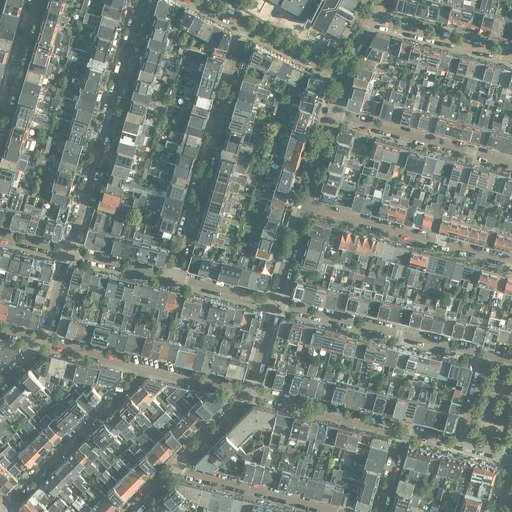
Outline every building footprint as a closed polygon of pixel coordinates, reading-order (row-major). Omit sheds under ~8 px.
[(0,6),(4,8),(20,12),(23,3),(11,0),(5,0),(5,3),(0,1),(0,6)] [(66,0),(48,0),(47,5),(64,9),(66,0)] [(104,4),(102,11),(104,11),(120,16),(122,8),(122,7),(123,7),(124,5),(110,0),(110,1),(107,0),(91,0),(100,2),(100,3),(104,4)] [(158,0),(155,12),(166,15),(169,16),(171,17),(174,18),(180,5),(170,0),(158,0)] [(275,0),(287,6),(285,10),(305,20),(305,21),(305,22),(305,23),(306,23),(307,24),(308,24),(309,24),(310,23),(311,20),(340,34),(347,20),(345,19),(348,13),(350,14),(351,15),(352,15),(353,15),(354,14),(354,13),(355,13),(355,12),(355,11),(354,10),(354,9),(353,9),(357,0),(275,0)] [(394,0),(394,4),(395,7),(403,9),(405,0),(394,0)] [(405,0),(403,9),(413,12),(416,0),(405,0)] [(416,0),(413,12),(425,15),(428,0),(416,0)] [(428,0),(425,15),(435,17),(440,0),(428,0)] [(441,0),(440,0),(435,17),(436,18),(437,17),(443,19),(446,20),(451,0),(446,0),(446,1),(441,0)] [(451,0),(446,20),(451,21),(452,21),(457,22),(462,5),(456,4),(456,0),(451,0)] [(463,0),(462,5),(457,22),(468,25),(473,8),(474,0),(469,0),(470,1),(465,0),(463,0)] [(473,8),(468,25),(475,27),(475,28),(479,29),(486,0),(482,0),(480,10),(473,8)] [(486,0),(479,29),(484,30),(484,29),(490,31),(494,13),(489,12),(491,0),(486,0)] [(88,5),(83,4),(81,10),(77,9),(75,13),(80,14),(85,16),(86,12),(88,5)] [(47,5),(44,16),(69,22),(70,17),(62,15),(64,9),(47,5)] [(180,5),(174,18),(179,21),(182,23),(181,24),(188,28),(195,13),(180,5)] [(0,6),(0,16),(18,21),(20,12),(4,8),(0,6)] [(104,11),(102,17),(86,12),(85,16),(84,17),(100,22),(100,21),(117,27),(118,23),(120,16),(104,11)] [(155,12),(152,22),(170,28),(171,23),(169,23),(171,17),(169,16),(166,15),(155,12)] [(195,13),(188,28),(194,31),(193,33),(196,34),(197,32),(205,18),(195,13)] [(494,13),(490,31),(501,34),(505,16),(494,13)] [(0,25),(15,30),(18,21),(0,16),(0,25)] [(44,16),(41,26),(58,31),(59,25),(71,28),(73,24),(69,22),(44,16)] [(511,17),(505,16),(501,34),(511,37),(511,33),(511,17)] [(96,26),(94,31),(113,37),(116,29),(116,30),(117,27),(100,21),(100,22),(84,17),(83,22),(96,26)] [(205,18),(197,32),(196,34),(200,36),(201,34),(207,37),(214,22),(205,18)] [(151,32),(150,32),(167,37),(169,31),(171,32),(172,28),(170,28),(152,22),(151,26),(152,26),(151,32)] [(214,22),(207,37),(212,40),(211,42),(206,53),(210,54),(215,44),(224,27),(214,22)] [(0,34),(12,39),(15,30),(0,25),(0,34)] [(41,26),(38,36),(61,42),(61,40),(57,39),(58,37),(56,37),(58,31),(41,26)] [(224,27),(215,44),(210,54),(224,58),(225,53),(218,51),(220,45),(227,47),(231,33),(229,30),(224,27)] [(88,41),(93,42),(111,47),(112,44),(112,43),(113,37),(94,31),(92,31),(91,37),(90,36),(88,41)] [(149,40),(148,43),(165,48),(171,50),(172,46),(166,44),(168,38),(167,37),(150,32),(149,33),(148,38),(149,40)] [(371,43),(370,43),(387,48),(399,51),(402,40),(396,38),(394,45),(388,44),(390,37),(390,36),(377,33),(374,34),(371,40),(371,43)] [(0,46),(9,49),(12,39),(0,34),(0,46)] [(78,36),(71,34),(68,45),(70,45),(75,47),(77,42),(78,38),(78,36)] [(35,46),(55,52),(56,52),(58,46),(60,47),(61,43),(61,42),(38,36),(35,46)] [(91,53),(108,58),(110,51),(111,47),(93,42),(88,41),(83,39),(78,38),(77,42),(88,46),(87,51),(91,53)] [(397,58),(396,61),(397,63),(405,65),(407,58),(411,42),(402,40),(399,51),(397,58)] [(421,44),(411,42),(407,58),(413,60),(410,71),(414,72),(417,61),(421,44)] [(145,48),(143,54),(162,59),(165,48),(148,43),(147,46),(145,48)] [(367,48),(365,52),(381,57),(383,55),(384,52),(386,52),(387,48),(370,43),(369,46),(367,48)] [(253,44),(249,58),(251,59),(251,60),(254,62),(252,65),(256,67),(257,63),(265,48),(256,44),(253,44)] [(421,44),(417,61),(414,72),(418,73),(421,62),(427,63),(431,47),(421,44)] [(72,57),(73,55),(75,48),(75,47),(70,45),(67,55),(68,56),(72,57)] [(0,57),(6,60),(9,49),(0,46),(0,57)] [(35,46),(32,57),(49,62),(50,55),(54,56),(55,52),(35,46)] [(336,55),(339,50),(334,47),(331,52),(336,55)] [(431,47),(427,63),(433,65),(433,67),(436,68),(441,50),(431,47)] [(265,48),(257,63),(265,67),(263,72),(264,73),(267,68),(275,53),(265,48)] [(221,67),(224,58),(210,54),(195,50),(194,55),(200,56),(199,61),(201,61),(205,63),(221,67)] [(436,68),(435,72),(440,73),(442,67),(447,68),(451,52),(441,50),(436,68)] [(365,52),(360,62),(376,67),(379,61),(385,62),(386,59),(381,57),(365,52)] [(451,52),(447,68),(452,70),(450,77),(449,81),(447,81),(446,83),(447,85),(450,85),(450,84),(452,85),(453,83),(456,71),(460,54),(451,52)] [(77,60),(87,63),(105,68),(106,64),(108,58),(91,53),(90,59),(78,56),(77,60)] [(264,73),(261,79),(260,81),(264,83),(270,70),(276,73),(284,58),(275,53),(267,68),(264,73)] [(143,61),(141,65),(162,71),(163,69),(161,68),(162,66),(160,66),(162,59),(143,54),(141,59),(143,61)] [(460,54),(456,71),(453,83),(457,85),(459,79),(461,72),(465,73),(469,57),(460,54)] [(32,57),(29,67),(51,74),(52,70),(47,68),(49,62),(32,57)] [(477,59),(469,57),(465,73),(469,74),(466,86),(470,87),(473,75),(477,59)] [(284,58),(276,73),(282,76),(281,78),(285,79),(285,78),(293,63),(284,58)] [(473,75),(470,87),(469,89),(474,91),(478,76),(482,77),(486,61),(477,59),(473,75)] [(221,67),(205,63),(201,61),(199,65),(191,63),(189,67),(193,68),(219,76),(221,67)] [(486,61),(482,77),(486,79),(483,92),(487,93),(487,92),(490,80),(494,63),(486,61)] [(105,68),(87,63),(84,62),(83,66),(86,67),(87,68),(85,74),(102,78),(104,71),(105,68)] [(357,68),(356,72),(371,77),(372,77),(372,76),(373,77),(376,72),(374,71),(376,67),(360,62),(357,68)] [(293,63),(285,78),(285,79),(288,81),(289,80),(295,83),(298,77),(303,68),(293,63)] [(494,63),(490,80),(487,92),(492,93),(495,85),(498,86),(499,82),(503,65),(494,63)] [(138,75),(156,80),(158,73),(160,74),(160,72),(162,72),(162,71),(141,65),(140,68),(138,69),(137,73),(138,75)] [(503,65),(499,82),(504,83),(502,92),(506,93),(508,85),(508,84),(511,68),(503,65)] [(29,67),(26,78),(42,82),(44,76),(54,79),(56,75),(51,74),(29,67)] [(216,85),(219,76),(193,68),(192,73),(193,73),(191,77),(196,79),(216,85)] [(306,86),(322,91),(324,84),(322,83),(323,79),(313,76),(314,74),(303,68),(298,77),(308,79),(306,86)] [(356,72),(352,83),(369,87),(370,88),(372,82),(370,82),(372,77),(371,77),(356,72)] [(176,73),(176,75),(175,79),(173,82),(179,84),(182,75),(180,74),(176,73)] [(102,78),(85,74),(84,80),(76,78),(75,82),(76,82),(99,89),(100,85),(102,78)] [(135,86),(152,91),(154,84),(156,85),(157,83),(159,83),(159,81),(156,80),(138,75),(137,79),(135,80),(134,84),(135,86)] [(241,86),(268,94),(270,94),(271,90),(258,86),(260,82),(259,82),(249,79),(243,77),(241,86)] [(26,78),(23,88),(39,93),(46,94),(47,91),(41,89),(42,82),(26,78)] [(193,88),(197,90),(213,94),(216,85),(196,79),(193,88)] [(81,88),(79,94),(96,99),(98,92),(99,89),(76,82),(75,86),(80,87),(80,88),(81,88)] [(173,82),(173,85),(170,93),(176,94),(179,84),(173,82)] [(352,83),(349,93),(365,98),(367,93),(375,95),(376,90),(369,87),(352,83)] [(156,103),(161,104),(166,106),(168,102),(151,97),(152,91),(135,86),(135,87),(134,88),(133,90),(134,91),(132,96),(155,103),(156,103)] [(241,86),(238,95),(255,99),(256,95),(267,98),(268,94),(241,86)] [(303,90),(302,95),(317,100),(318,97),(321,96),(322,91),(306,86),(305,91),(303,90)] [(63,90),(64,88),(58,87),(55,97),(61,99),(62,96),(63,90)] [(23,88),(19,100),(36,105),(44,107),(45,101),(38,99),(39,93),(23,88)] [(190,98),(194,100),(210,104),(213,94),(197,90),(193,88),(190,98)] [(384,99),(379,114),(389,117),(396,92),(396,91),(391,89),(388,100),(384,99)] [(396,92),(389,117),(399,120),(404,104),(398,102),(401,93),(396,92)] [(170,93),(168,102),(173,104),(176,94),(170,93)] [(374,101),(365,98),(349,93),(346,103),(348,106),(362,110),(363,107),(364,102),(373,105),(374,101)] [(60,100),(69,102),(71,103),(76,105),(93,109),(96,99),(79,94),(78,100),(62,96),(60,100)] [(404,104),(399,120),(408,122),(416,95),(412,94),(411,98),(406,97),(404,104)] [(238,95),(235,105),(252,109),(253,105),(258,106),(260,101),(255,99),(238,95)] [(300,100),(299,105),(315,109),(317,100),(302,95),(300,95),(299,99),(300,100)] [(416,95),(408,122),(417,125),(421,109),(417,108),(421,96),(416,95)] [(421,109),(417,125),(426,127),(434,96),(430,95),(425,110),(421,109)] [(130,105),(129,107),(146,111),(148,105),(154,106),(155,103),(132,96),(131,101),(130,102),(129,104),(130,105)] [(434,96),(426,127),(434,130),(438,113),(434,112),(438,97),(434,96)] [(184,107),(192,109),(207,114),(210,104),(194,100),(190,98),(187,97),(184,107)] [(16,110),(43,118),(48,120),(49,115),(34,111),(36,105),(19,100),(16,110)] [(373,105),(371,112),(377,114),(381,102),(374,100),(374,101),(373,105)] [(441,105),(438,113),(434,130),(443,132),(450,104),(451,102),(447,101),(445,106),(441,105)] [(75,109),(74,115),(90,119),(93,109),(76,105),(71,103),(70,106),(74,107),(73,108),(75,109)] [(455,105),(450,104),(443,132),(451,134),(456,118),(457,113),(453,112),(455,105)] [(184,118),(189,119),(205,124),(207,114),(192,109),(184,107),(177,105),(176,111),(185,114),(184,118)] [(235,105),(232,115),(254,121),(257,111),(252,109),(235,105)] [(293,114),(296,115),(312,119),(315,109),(299,105),(297,110),(294,109),(293,114)] [(126,117),(149,123),(152,124),(153,121),(144,118),(146,111),(129,107),(126,117)] [(473,123),(469,139),(477,141),(486,108),(482,107),(477,124),(473,123)] [(486,108),(477,141),(486,144),(491,127),(492,122),(488,121),(490,115),(491,109),(486,108)] [(456,118),(451,134),(460,137),(467,111),(462,109),(460,119),(456,118)] [(16,110),(13,121),(30,126),(32,119),(42,122),(43,118),(16,110)] [(467,111),(460,137),(469,139),(473,123),(469,122),(472,112),(467,111)] [(295,120),(293,125),(309,129),(312,119),(296,115),(293,114),(287,112),(285,117),(295,120)] [(54,121),(60,122),(64,123),(71,125),(87,130),(90,119),(74,115),(72,120),(56,115),(54,121)] [(187,125),(186,129),(202,134),(205,124),(189,119),(184,118),(174,115),(172,121),(187,125)] [(229,125),(246,129),(251,131),(254,121),(232,115),(229,125)] [(491,127),(486,144),(495,146),(503,116),(499,115),(498,122),(497,122),(495,129),(491,127)] [(503,116),(495,146),(504,149),(508,132),(504,131),(508,117),(503,116)] [(126,117),(123,127),(140,132),(142,126),(148,127),(149,123),(126,117)] [(13,121),(10,132),(29,137),(30,133),(28,132),(30,126),(13,121)] [(69,131),(68,135),(84,140),(87,130),(71,125),(64,123),(62,129),(69,131)] [(253,131),(251,131),(246,129),(229,125),(227,134),(248,140),(249,137),(251,136),(253,131)] [(293,125),(290,135),(306,139),(309,129),(293,125)] [(121,134),(120,138),(138,143),(139,139),(138,138),(140,132),(123,127),(121,135),(121,134)] [(169,135),(179,138),(183,139),(199,144),(202,134),(186,129),(184,134),(170,130),(169,135)] [(339,130),(337,137),(359,144),(360,140),(361,135),(355,133),(341,129),(339,130)] [(10,132),(7,142),(24,147),(25,142),(35,145),(37,140),(29,137),(10,132)] [(255,143),(248,140),(227,134),(224,145),(240,149),(241,144),(246,146),(247,145),(254,147),(255,143)] [(289,139),(287,145),(303,149),(306,139),(290,135),(287,134),(285,138),(289,139)] [(59,144),(65,146),(81,151),(84,140),(68,135),(66,141),(60,139),(59,144)] [(359,144),(337,137),(334,147),(350,151),(352,146),(357,148),(359,144)] [(119,141),(118,148),(134,153),(136,147),(137,147),(153,152),(155,147),(151,146),(144,144),(138,143),(120,138),(119,141)] [(165,145),(167,145),(196,154),(199,144),(183,139),(179,138),(177,142),(167,139),(165,145)] [(375,138),(375,141),(371,155),(375,156),(372,167),(364,165),(362,172),(369,174),(374,175),(375,175),(376,170),(380,157),(385,141),(375,138)] [(400,145),(385,141),(380,157),(391,160),(389,168),(388,168),(386,173),(376,170),(375,175),(387,178),(391,180),(393,173),(396,162),(400,145)] [(7,142),(4,153),(28,160),(29,155),(22,153),(24,147),(7,142)] [(63,151),(62,156),(78,161),(81,151),(65,146),(59,144),(57,149),(63,151)] [(281,153),(285,154),(300,159),(301,155),(303,155),(304,152),(303,150),(303,149),(287,145),(284,144),(281,153)] [(165,156),(177,159),(193,164),(196,154),(167,145),(165,150),(167,151),(165,156)] [(224,145),(221,155),(237,159),(250,163),(251,158),(239,154),(240,149),(224,145)] [(400,145),(396,162),(393,173),(397,175),(400,163),(405,164),(409,148),(400,145)] [(350,151),(334,147),(331,157),(359,164),(360,160),(349,157),(350,151)] [(115,155),(114,158),(136,165),(137,163),(135,162),(135,160),(132,159),(134,153),(118,148),(116,155),(115,155)] [(409,148),(405,164),(409,165),(407,173),(411,174),(411,173),(418,150),(409,148)] [(418,150),(411,173),(416,174),(418,168),(422,169),(426,152),(418,150)] [(426,152),(422,169),(421,173),(432,176),(433,172),(437,155),(426,152)] [(4,153),(1,163),(17,168),(19,162),(27,164),(28,160),(4,153)] [(283,159),(282,164),(298,169),(298,168),(299,168),(300,165),(299,163),(300,159),(285,154),(281,153),(280,158),(283,159)] [(218,164),(234,169),(247,173),(249,168),(236,164),(237,159),(221,155),(218,164)] [(437,155),(433,172),(431,179),(435,181),(436,179),(439,180),(445,158),(437,155)] [(52,165),(54,166),(75,171),(78,161),(62,156),(60,162),(54,160),(52,165)] [(331,157),(328,167),(344,172),(346,166),(361,170),(362,165),(359,164),(331,157)] [(112,169),(127,174),(128,174),(130,168),(131,168),(135,169),(136,165),(114,158),(113,162),(112,169)] [(445,158),(441,174),(446,175),(444,183),(448,184),(454,160),(445,158)] [(166,166),(169,167),(174,169),(190,173),(193,164),(177,159),(176,164),(167,162),(166,166)] [(448,184),(447,188),(451,190),(455,178),(458,179),(463,162),(454,160),(448,184)] [(463,162),(458,179),(463,180),(459,193),(455,192),(454,197),(462,199),(463,196),(466,186),(467,181),(471,165),(463,162)] [(0,165),(0,174),(14,179),(18,180),(22,169),(17,168),(1,163),(0,165)] [(215,174),(237,180),(246,183),(247,177),(233,173),(234,169),(218,164),(215,174)] [(275,173),(279,174),(295,179),(298,169),(282,164),(280,170),(276,168),(275,173)] [(471,165),(467,181),(466,186),(474,188),(476,183),(480,167),(471,165)] [(58,170),(56,177),(72,182),(75,171),(54,166),(53,169),(58,170)] [(159,175),(171,179),(187,183),(190,173),(174,169),(169,167),(168,173),(160,170),(159,175)] [(328,167),(325,178),(355,186),(356,182),(343,178),(344,172),(328,167)] [(480,167),(476,183),(474,188),(471,202),(475,203),(480,185),(485,186),(489,169),(480,167)] [(111,169),(108,179),(143,188),(144,184),(126,179),(127,174),(112,169),(111,169)] [(498,172),(489,169),(485,186),(480,204),(488,206),(490,201),(486,200),(489,187),(493,188),(498,172)] [(498,172),(493,188),(498,189),(494,201),(499,203),(502,190),(507,174),(498,172)] [(279,174),(275,173),(273,178),(269,177),(268,182),(292,189),(295,179),(279,174)] [(0,174),(0,186),(11,189),(15,190),(20,192),(24,192),(25,188),(12,185),(14,179),(0,174)] [(184,194),(187,183),(171,179),(159,175),(156,174),(155,178),(157,180),(169,184),(168,189),(184,194)] [(215,174),(212,184),(234,190),(240,192),(242,187),(235,185),(237,180),(215,174)] [(367,182),(360,208),(368,211),(373,194),(369,193),(374,175),(369,174),(368,179),(367,182)] [(511,189),(511,175),(507,174),(502,190),(499,203),(503,204),(506,192),(511,193),(511,189)] [(48,186),(52,188),(70,193),(71,192),(69,192),(70,187),(72,188),(73,183),(72,183),(72,182),(56,177),(54,183),(50,182),(48,186)] [(356,186),(355,186),(325,178),(322,188),(338,192),(340,187),(355,191),(356,186)] [(106,187),(122,192),(123,187),(141,193),(143,188),(108,179),(106,187)] [(274,189),(273,194),(289,198),(291,197),(292,194),(290,193),(292,189),(268,182),(264,181),(263,185),(274,189)] [(357,183),(353,202),(351,206),(360,208),(367,182),(363,181),(362,185),(357,183)] [(402,190),(395,218),(403,220),(408,204),(403,202),(408,184),(404,183),(402,190)] [(234,190),(212,184),(209,194),(232,201),(238,203),(239,198),(232,196),(234,190)] [(0,196),(1,196),(0,198),(0,222),(2,223),(7,206),(11,189),(0,186),(0,196)] [(52,188),(48,186),(47,190),(53,192),(51,198),(57,200),(61,202),(68,203),(68,201),(70,202),(71,198),(69,197),(70,193),(52,188)] [(104,194),(103,197),(118,201),(117,202),(123,204),(124,199),(121,198),(122,192),(106,187),(106,188),(104,189),(103,192),(104,194)] [(338,192),(322,188),(320,196),(320,198),(336,202),(337,196),(343,198),(345,194),(338,192)] [(375,188),(373,194),(368,211),(377,213),(383,191),(375,188)] [(157,198),(163,199),(165,200),(181,205),(184,194),(168,189),(166,196),(159,194),(157,198)] [(383,191),(377,213),(386,215),(390,199),(386,198),(388,190),(384,189),(383,191)] [(390,199),(386,215),(395,218),(402,190),(398,189),(397,194),(392,192),(390,199)] [(7,206),(2,223),(10,225),(20,192),(15,190),(10,206),(7,206)] [(420,194),(412,223),(421,225),(425,209),(421,207),(425,192),(421,190),(420,194)] [(20,192),(10,225),(18,227),(24,210),(20,209),(25,193),(24,192),(20,192)] [(408,204),(403,220),(412,223),(420,194),(416,192),(413,204),(408,203),(408,204)] [(425,209),(421,225),(429,227),(438,197),(439,193),(434,192),(430,210),(425,209)] [(146,194),(141,193),(140,198),(138,204),(143,205),(144,205),(147,195),(146,194)] [(24,210),(18,227),(27,229),(32,212),(34,204),(37,196),(32,194),(27,211),(24,210)] [(206,204),(223,210),(235,213),(236,208),(230,206),(232,201),(209,194),(206,204)] [(261,201),(266,202),(270,204),(286,208),(289,199),(289,198),(273,194),(271,200),(262,197),(261,201)] [(45,198),(41,196),(36,213),(32,212),(27,229),(35,231),(41,214),(45,200),(45,198)] [(98,206),(98,207),(115,212),(116,208),(129,211),(131,206),(123,204),(117,202),(118,201),(103,197),(101,197),(100,201),(98,202),(97,205),(98,206)] [(438,197),(429,227),(438,230),(444,209),(440,207),(442,198),(438,197)] [(156,209),(161,211),(178,216),(181,205),(165,200),(163,199),(161,204),(158,203),(156,209)] [(44,233),(49,216),(45,215),(49,201),(45,200),(41,214),(35,231),(44,233)] [(49,216),(44,233),(52,235),(61,202),(57,200),(52,217),(49,216)] [(61,202),(52,235),(59,237),(62,235),(71,204),(68,203),(61,202)] [(263,212),(267,213),(283,218),(286,208),(270,204),(266,202),(263,212)] [(444,209),(438,230),(447,232),(451,216),(454,204),(450,202),(449,205),(445,204),(444,209)] [(143,205),(138,204),(137,208),(135,212),(133,219),(137,220),(139,221),(143,205)] [(203,215),(220,220),(239,225),(240,221),(222,215),(223,210),(206,204),(203,215)] [(451,216),(447,232),(456,234),(462,213),(457,212),(459,205),(454,204),(451,216)] [(462,213),(456,234),(466,237),(471,221),(471,219),(474,210),(470,209),(468,215),(462,213)] [(91,227),(89,227),(89,226),(84,241),(86,244),(93,245),(102,211),(98,210),(94,228),(91,227)] [(102,248),(106,231),(101,229),(105,212),(102,211),(93,245),(102,248)] [(161,211),(161,212),(158,223),(174,228),(178,216),(161,211)] [(260,222),(264,223),(280,228),(283,218),(267,213),(263,212),(260,222)] [(481,224),(477,240),(485,242),(493,213),(488,212),(485,225),(481,224)] [(493,213),(485,242),(494,245),(498,229),(498,228),(493,227),(497,215),(493,213)] [(106,231),(102,248),(111,250),(119,217),(116,215),(111,232),(106,231)] [(200,226),(220,231),(229,234),(230,229),(219,225),(220,220),(203,215),(200,226)] [(119,217),(111,250),(120,252),(124,235),(119,234),(124,218),(119,217)] [(124,235),(120,252),(129,254),(133,237),(128,236),(130,229),(131,229),(133,221),(128,219),(124,235)] [(471,221),(466,237),(477,240),(481,224),(474,222),(475,220),(471,219),(471,221)] [(498,229),(494,245),(502,247),(509,221),(504,219),(502,230),(498,229)] [(133,237),(129,254),(138,256),(143,233),(146,223),(139,221),(137,220),(136,225),(140,226),(137,238),(133,237)] [(312,222),(309,232),(340,240),(342,235),(330,232),(332,226),(315,221),(312,222)] [(511,221),(509,221),(502,247),(511,249),(511,243),(511,232),(510,232),(511,227),(511,228),(511,226),(511,221)] [(243,223),(242,228),(253,231),(277,238),(280,228),(264,223),(263,228),(243,223)] [(200,226),(197,236),(226,245),(227,245),(228,240),(225,239),(218,237),(220,231),(200,226)] [(160,244),(156,261),(162,262),(165,261),(169,246),(174,230),(164,228),(163,230),(162,236),(161,238),(160,244)] [(344,229),(339,245),(343,246),(340,259),(344,260),(346,256),(348,248),(352,231),(344,229)] [(260,237),(259,243),(275,247),(277,238),(253,231),(252,235),(260,237)] [(352,231),(348,248),(346,256),(350,257),(352,249),(356,250),(361,233),(352,231)] [(340,240),(309,232),(306,242),(325,248),(327,242),(339,245),(340,240)] [(143,233),(138,256),(147,259),(151,242),(152,235),(143,233)] [(361,233),(356,250),(360,251),(358,259),(360,260),(360,262),(362,263),(365,252),(369,236),(361,233)] [(151,242),(147,259),(156,261),(160,244),(161,238),(152,235),(151,242)] [(207,239),(197,236),(194,244),(204,247),(205,243),(207,239)] [(369,236),(365,252),(362,263),(361,266),(365,268),(369,253),(374,255),(374,254),(378,238),(369,236)] [(378,238),(374,254),(378,255),(376,263),(381,264),(383,256),(387,240),(378,238)] [(387,240),(383,256),(381,264),(385,265),(385,263),(390,264),(395,243),(387,240)] [(261,255),(266,256),(272,258),(275,247),(259,243),(255,242),(252,252),(261,255)] [(325,248),(306,242),(304,252),(331,259),(332,255),(324,253),(325,248)] [(395,243),(391,259),(395,260),(391,278),(395,279),(396,276),(400,261),(404,245),(395,243)] [(404,245),(400,261),(396,276),(399,277),(403,262),(408,263),(413,247),(404,245)] [(413,247),(408,263),(412,265),(407,285),(412,286),(417,266),(421,250),(413,247)] [(2,248),(0,255),(0,265),(8,268),(12,250),(2,248)] [(12,250),(8,268),(6,278),(10,279),(12,269),(19,270),(23,253),(12,250)] [(199,254),(192,253),(188,267),(189,269),(198,271),(203,251),(200,250),(199,254)] [(246,250),(245,256),(238,281),(247,283),(252,267),(247,266),(249,258),(247,257),(249,251),(246,250)] [(421,250),(417,266),(412,286),(415,287),(419,275),(421,267),(426,268),(430,252),(421,250)] [(203,251),(198,271),(208,273),(212,258),(206,256),(207,252),(203,251)] [(304,252),(301,261),(319,267),(318,270),(325,272),(327,261),(334,263),(335,260),(331,259),(304,252)] [(430,252),(426,268),(430,269),(424,289),(429,290),(430,285),(434,270),(439,254),(430,252)] [(23,253),(19,270),(24,272),(20,289),(21,289),(25,290),(26,286),(28,279),(29,273),(34,256),(23,253)] [(222,260),(223,255),(219,254),(219,255),(213,254),(212,258),(208,273),(217,276),(222,260)] [(439,254),(434,270),(430,285),(435,286),(438,276),(442,277),(443,273),(447,257),(439,254)] [(223,255),(222,260),(217,276),(227,279),(232,262),(226,261),(227,256),(223,255)] [(232,262),(227,279),(238,281),(245,256),(240,255),(238,264),(232,262)] [(252,267),(247,283),(258,286),(262,270),(266,256),(261,255),(258,269),(252,267)] [(34,256),(29,273),(28,279),(33,280),(34,277),(40,278),(41,276),(45,258),(34,256)] [(262,270),(258,286),(266,288),(268,287),(276,259),(272,258),(266,256),(262,270)] [(447,257),(443,273),(447,274),(443,287),(448,288),(450,281),(456,259),(447,257)] [(45,258),(41,276),(40,278),(39,282),(42,283),(42,288),(37,287),(37,289),(36,293),(37,293),(46,295),(56,263),(54,261),(45,258)] [(456,259),(450,281),(454,283),(456,276),(461,278),(465,261),(456,259)] [(319,267),(301,261),(299,265),(309,268),(314,269),(318,270),(319,267)] [(465,261),(461,278),(464,279),(462,286),(467,288),(469,280),(473,264),(465,261)] [(473,264),(469,280),(467,288),(471,289),(473,281),(478,282),(482,266),(473,264)] [(299,265),(296,278),(291,292),(293,295),(302,297),(306,281),(307,278),(308,272),(309,268),(299,265)] [(75,268),(70,284),(76,285),(73,296),(67,294),(66,298),(72,300),(75,301),(76,301),(80,286),(81,283),(80,282),(83,271),(84,271),(85,268),(77,266),(75,268)] [(482,266),(478,282),(482,283),(477,301),(482,302),(483,298),(486,285),(491,268),(482,266)] [(81,283),(80,286),(76,301),(79,302),(81,302),(84,287),(88,288),(93,270),(85,268),(84,271),(83,271),(80,282),(81,283)] [(491,268),(486,285),(483,298),(487,299),(491,286),(495,287),(500,271),(491,268)] [(93,270),(88,288),(93,289),(91,297),(95,298),(97,290),(101,272),(93,270)] [(359,273),(354,271),(353,277),(363,279),(365,274),(359,273)] [(500,271),(495,287),(499,288),(495,302),(500,303),(504,289),(508,273),(500,271)] [(101,272),(97,290),(95,298),(93,305),(96,306),(98,306),(100,299),(99,299),(101,291),(105,292),(110,274),(101,272)] [(511,274),(508,273),(504,289),(500,303),(505,304),(508,291),(511,291),(511,274)] [(110,274),(105,292),(110,293),(106,308),(110,309),(111,306),(114,294),(118,276),(110,274)] [(363,280),(374,283),(375,277),(368,275),(365,274),(363,280)] [(118,276),(114,294),(111,306),(110,309),(110,310),(112,310),(115,311),(119,296),(122,297),(127,278),(118,276)] [(377,277),(375,277),(374,282),(385,285),(386,280),(386,279),(377,277)] [(127,278),(122,297),(126,298),(123,313),(125,313),(127,314),(131,299),(135,280),(127,278)] [(307,278),(306,281),(302,297),(313,300),(317,283),(311,282),(312,279),(307,278)] [(317,283),(313,300),(324,302),(329,282),(329,281),(323,279),(322,284),(317,283)] [(135,280),(131,299),(127,314),(129,314),(131,315),(135,300),(139,301),(144,282),(135,280)] [(386,280),(385,285),(383,292),(377,314),(382,315),(383,317),(385,317),(386,316),(387,317),(393,295),(387,294),(390,281),(386,280)] [(152,284),(144,282),(139,301),(143,302),(141,310),(146,311),(148,303),(152,284)] [(329,282),(324,302),(335,305),(340,285),(329,282)] [(161,286),(152,284),(148,303),(146,311),(144,317),(147,318),(148,319),(152,304),(156,305),(161,286)] [(340,285),(335,305),(345,308),(346,306),(351,285),(349,284),(348,287),(340,285)] [(4,285),(0,301),(0,317),(5,319),(10,300),(5,299),(7,292),(12,293),(13,287),(4,285)] [(351,285),(346,306),(351,308),(351,309),(354,310),(355,309),(356,309),(361,287),(351,285)] [(161,286),(156,305),(160,306),(157,321),(159,321),(161,322),(165,307),(169,288),(161,286)] [(361,287),(356,309),(361,310),(361,312),(364,312),(365,311),(366,312),(372,290),(361,287)] [(10,300),(5,319),(13,321),(21,289),(20,289),(18,288),(17,288),(14,301),(10,300)] [(169,288),(165,307),(161,322),(163,322),(165,323),(169,308),(173,309),(177,291),(169,288)] [(21,289),(13,321),(21,323),(26,304),(22,303),(25,290),(21,289)] [(372,290),(366,312),(372,313),(372,314),(375,315),(376,314),(377,314),(383,292),(372,290)] [(177,291),(173,309),(177,310),(173,325),(176,326),(178,326),(182,311),(186,293),(177,291)] [(34,306),(29,325),(35,326),(37,325),(46,295),(37,293),(36,298),(34,306)] [(186,293),(182,311),(178,326),(182,327),(184,320),(186,312),(190,313),(194,295),(186,293)] [(194,295),(190,313),(194,314),(192,324),(196,325),(197,322),(198,315),(203,297),(194,295)] [(393,295),(387,317),(393,318),(393,319),(396,320),(397,319),(398,319),(404,298),(393,295)] [(450,296),(446,309),(440,330),(446,331),(446,332),(449,333),(450,332),(451,332),(457,311),(451,309),(454,297),(450,296)] [(26,304),(21,323),(29,325),(34,306),(36,298),(32,297),(30,305),(26,304)] [(203,297),(198,315),(197,322),(205,324),(207,317),(211,299),(203,297)] [(66,314),(62,313),(57,329),(59,332),(66,334),(71,316),(75,301),(72,300),(66,298),(64,304),(69,305),(66,314)] [(404,298),(398,319),(404,321),(404,322),(406,323),(408,322),(409,322),(414,301),(404,298)] [(211,299),(207,317),(211,318),(207,333),(211,334),(212,334),(215,319),(220,301),(211,299)] [(460,300),(457,311),(451,332),(456,334),(457,335),(459,336),(460,335),(462,335),(468,314),(461,312),(464,301),(460,300)] [(71,316),(66,334),(74,336),(80,318),(76,317),(79,302),(76,301),(75,301),(71,316)] [(220,301),(215,319),(212,334),(215,335),(216,336),(220,320),(224,322),(228,303),(220,301)] [(414,301),(409,322),(414,323),(414,325),(417,325),(418,324),(419,324),(425,303),(414,301)] [(471,302),(468,314),(462,335),(467,336),(468,338),(470,338),(471,337),(472,338),(478,317),(472,315),(475,303),(471,302)] [(80,318),(74,336),(83,338),(92,305),(87,303),(83,319),(80,318)] [(228,303),(224,322),(228,323),(224,337),(227,338),(229,339),(232,324),(237,305),(228,303)] [(425,303),(419,324),(424,326),(425,327),(427,328),(429,327),(430,327),(435,306),(425,303)] [(92,305),(83,338),(91,340),(96,322),(92,321),(96,306),(93,305),(92,305)] [(237,305),(232,324),(229,339),(232,340),(233,340),(235,332),(234,332),(236,325),(241,326),(245,307),(237,305)] [(435,306),(430,327),(435,329),(436,330),(438,330),(439,329),(440,330),(446,309),(435,306)] [(245,307),(241,326),(245,327),(241,341),(245,342),(249,328),(254,309),(245,307)] [(96,322),(91,340),(99,342),(109,309),(104,308),(100,323),(96,322)] [(109,309),(99,342),(108,344),(113,326),(109,325),(112,310),(110,310),(109,309)] [(254,309),(249,328),(245,342),(253,344),(262,314),(261,311),(254,309)] [(113,326),(108,344),(116,346),(125,313),(123,313),(121,312),(117,327),(113,326)] [(125,313),(116,346),(125,348),(130,330),(125,329),(129,314),(127,314),(125,313)] [(130,330),(125,348),(133,350),(138,332),(142,318),(138,316),(134,331),(130,330)] [(490,316),(489,319),(483,340),(495,343),(496,338),(499,325),(500,322),(501,319),(490,316)] [(138,332),(133,350),(141,352),(146,334),(148,329),(144,327),(144,325),(145,325),(147,318),(144,317),(142,317),(142,318),(138,332)] [(282,319),(277,333),(276,337),(273,349),(282,351),(284,352),(286,348),(286,347),(285,347),(288,338),(288,336),(293,319),(284,317),(282,319)] [(478,317),(472,338),(478,339),(478,340),(481,341),(482,340),(483,340),(489,319),(478,317)] [(499,325),(496,338),(498,339),(498,340),(501,341),(502,340),(507,341),(511,323),(511,322),(511,317),(509,317),(507,324),(500,322),(499,325)] [(293,319),(288,336),(288,338),(292,339),(293,337),(299,339),(303,322),(293,319)] [(146,334),(141,352),(149,354),(159,321),(157,321),(155,320),(154,325),(152,330),(148,329),(146,334)] [(159,321),(149,354),(158,356),(163,338),(159,337),(163,322),(161,322),(159,321)] [(303,322),(299,339),(306,340),(306,342),(310,343),(314,325),(303,322)] [(163,338),(158,356),(167,358),(174,332),(176,326),(173,325),(171,324),(168,340),(163,338)] [(325,328),(314,325),(310,343),(309,346),(313,348),(314,342),(321,344),(325,328)] [(325,328),(321,344),(328,346),(327,350),(331,352),(336,330),(325,328)] [(175,360),(184,363),(189,345),(193,330),(189,329),(185,344),(180,343),(175,360)] [(189,345),(184,363),(193,365),(198,348),(193,347),(198,331),(193,330),(189,345)] [(347,333),(336,330),(331,352),(330,356),(328,363),(332,364),(334,364),(338,348),(343,349),(347,333)] [(174,332),(167,358),(175,360),(180,343),(176,342),(178,333),(174,332)] [(193,365),(194,365),(201,367),(211,334),(207,333),(206,333),(202,348),(198,347),(198,348),(193,365)] [(347,333),(343,349),(343,351),(349,352),(348,357),(352,358),(353,353),(358,337),(357,337),(356,335),(347,333)] [(211,334),(201,367),(210,369),(215,351),(211,350),(215,335),(212,334),(211,334)] [(358,337),(353,353),(359,355),(355,370),(356,370),(360,371),(364,356),(368,339),(363,338),(362,337),(360,336),(359,337),(358,337)] [(215,351),(210,369),(218,371),(223,353),(227,338),(224,337),(223,337),(222,341),(219,352),(215,351)] [(223,353),(218,371),(226,373),(227,368),(230,360),(231,357),(231,355),(227,354),(232,340),(229,339),(227,338),(223,353)] [(368,339),(364,356),(370,357),(366,372),(367,372),(370,373),(373,363),(374,358),(378,342),(374,341),(373,339),(370,339),(369,340),(368,339)] [(241,341),(236,340),(234,345),(238,346),(243,347),(246,348),(252,349),(253,344),(245,342),(241,341)] [(378,342),(374,358),(373,363),(379,364),(379,365),(383,366),(384,361),(389,344),(384,343),(383,342),(381,341),(380,342),(378,342)] [(4,343),(0,358),(1,359),(0,361),(0,370),(9,360),(10,361),(20,350),(20,347),(4,343)] [(389,344),(384,361),(390,362),(387,377),(391,378),(393,371),(395,363),(399,347),(395,346),(394,344),(392,344),(391,345),(389,344)] [(227,368),(226,373),(235,375),(239,359),(243,347),(238,346),(235,358),(231,357),(230,360),(227,368)] [(401,347),(399,347),(395,363),(393,371),(403,373),(404,371),(405,366),(410,350),(405,348),(404,347),(402,346),(401,347)] [(239,359),(235,375),(243,377),(244,376),(248,362),(244,361),(246,353),(244,353),(246,348),(243,347),(239,359)] [(273,349),(268,365),(263,380),(265,382),(273,384),(277,370),(278,367),(280,358),(281,357),(282,351),(273,349)] [(411,350),(410,350),(405,366),(404,371),(414,374),(416,368),(420,352),(415,351),(414,350),(412,349),(411,350)] [(420,352),(416,368),(422,370),(421,375),(425,376),(426,371),(431,355),(426,354),(425,352),(422,351),(421,352),(420,352)] [(44,355),(32,367),(40,375),(38,378),(43,383),(44,384),(47,372),(51,355),(47,354),(47,353),(44,354),(44,355)] [(431,355),(426,371),(432,373),(431,378),(435,379),(437,374),(441,357),(436,356),(435,355),(433,354),(432,355),(431,355)] [(51,355),(47,372),(44,384),(52,392),(53,388),(54,382),(50,381),(52,372),(56,373),(60,357),(51,355)] [(441,357),(437,374),(443,375),(441,380),(445,381),(447,374),(452,359),(442,356),(441,357)] [(60,357),(56,373),(60,374),(58,384),(62,385),(65,375),(69,359),(60,357)] [(277,370),(273,384),(281,386),(288,362),(288,360),(285,359),(280,358),(277,370)] [(69,359),(65,375),(62,385),(62,386),(64,388),(66,389),(69,377),(73,378),(78,361),(69,359)] [(303,373),(298,391),(306,393),(315,360),(311,359),(307,374),(303,373)] [(452,359),(447,374),(454,376),(452,384),(456,385),(458,377),(462,361),(452,359)] [(315,360),(306,393),(314,395),(319,377),(316,376),(320,361),(315,360)] [(89,364),(78,361),(73,378),(73,380),(76,384),(78,378),(85,380),(89,364)] [(458,377),(456,385),(466,388),(473,366),(471,363),(462,361),(458,377)] [(288,362),(281,386),(289,389),(296,364),(288,362)] [(296,364),(289,389),(298,391),(303,373),(299,372),(301,364),(296,363),(296,364)] [(319,377),(314,395),(323,397),(330,371),(332,364),(328,363),(327,363),(326,370),(324,378),(319,377)] [(101,367),(89,364),(85,380),(93,381),(92,386),(94,387),(96,382),(97,382),(101,367)] [(97,382),(97,383),(97,384),(103,385),(103,386),(107,387),(108,387),(109,388),(122,375),(122,372),(101,367),(97,382)] [(29,369),(23,376),(36,389),(48,400),(51,397),(40,386),(43,383),(38,378),(29,369)] [(330,371),(323,397),(331,399),(336,381),(332,380),(334,372),(330,371)] [(23,376),(17,382),(28,394),(30,395),(33,392),(45,403),(48,400),(36,389),(23,376)] [(146,380),(143,383),(145,385),(156,396),(163,389),(165,391),(169,395),(178,386),(149,378),(146,379),(146,380)] [(336,381),(331,399),(342,402),(347,382),(337,379),(336,381)] [(411,384),(408,383),(407,383),(401,381),(400,388),(410,390),(411,384)] [(17,382),(10,388),(22,400),(32,410),(36,406),(26,397),(28,394),(17,382)] [(69,390),(76,397),(88,409),(95,402),(87,394),(83,390),(80,394),(75,388),(78,385),(74,382),(70,386),(72,387),(69,390)] [(347,382),(342,402),(352,404),(357,385),(347,382)] [(441,397),(447,399),(452,400),(453,395),(455,388),(465,390),(466,388),(456,385),(452,384),(445,382),(441,397)] [(143,383),(137,389),(162,414),(165,410),(153,399),(156,396),(145,385),(143,383)] [(357,385),(352,404),(362,407),(367,387),(357,385)] [(387,392),(382,412),(392,414),(398,395),(392,393),(394,386),(389,385),(387,392)] [(184,392),(187,388),(178,386),(169,395),(166,397),(172,403),(174,402),(177,398),(181,395),(184,392)] [(93,387),(87,394),(95,402),(101,396),(98,392),(93,387)] [(367,387),(362,407),(372,409),(377,390),(367,387)] [(10,388),(4,395),(16,406),(19,403),(32,416),(35,413),(32,410),(22,400),(10,388)] [(70,404),(81,416),(88,409),(76,397),(69,390),(66,389),(64,388),(62,390),(73,401),(70,404)] [(198,401),(195,403),(208,417),(214,410),(201,397),(193,390),(193,389),(187,388),(184,392),(188,396),(191,394),(198,401)] [(432,389),(428,388),(424,401),(418,400),(413,419),(423,422),(432,389)] [(137,389),(131,395),(144,408),(146,405),(154,412),(151,415),(155,420),(162,414),(137,389)] [(223,397),(193,389),(193,390),(201,397),(214,410),(224,400),(223,397)] [(432,389),(423,422),(433,424),(438,408),(439,405),(434,403),(438,390),(432,389)] [(463,398),(465,392),(455,389),(453,395),(463,398)] [(377,390),(372,409),(382,412),(387,392),(377,390)] [(410,390),(408,397),(402,417),(413,419),(418,400),(413,398),(414,392),(410,390)] [(4,395),(0,398),(0,403),(14,418),(18,414),(13,409),(16,406),(4,395)] [(131,395),(124,401),(137,414),(145,422),(149,426),(150,426),(153,423),(153,422),(141,411),(144,408),(131,395)] [(177,398),(189,409),(202,423),(208,417),(195,403),(192,406),(181,395),(177,398)] [(398,395),(392,414),(402,417),(408,397),(398,395)] [(186,413),(183,416),(196,429),(202,423),(189,409),(177,398),(174,402),(186,413)] [(124,401),(119,407),(132,420),(134,417),(142,425),(145,422),(137,414),(124,401)] [(449,410),(444,427),(452,429),(455,428),(458,418),(462,404),(451,401),(451,403),(449,409),(449,410)] [(81,416),(70,404),(66,407),(61,402),(57,405),(63,411),(74,423),(81,416)] [(0,403),(0,416),(5,421),(6,420),(4,418),(6,416),(11,421),(14,418),(0,403)] [(55,417),(56,418),(68,429),(74,423),(63,411),(57,405),(55,403),(52,407),(56,411),(53,414),(55,417)] [(254,405),(238,421),(252,435),(260,426),(268,428),(268,426),(273,427),(277,410),(254,405)] [(119,407),(110,415),(135,440),(138,438),(138,437),(134,433),(135,432),(127,425),(132,420),(119,407)] [(165,410),(176,422),(190,435),(196,429),(183,416),(180,418),(169,407),(165,410)] [(438,408),(433,424),(444,427),(449,410),(438,408)] [(173,425),(170,428),(184,441),(190,435),(176,422),(165,410),(162,414),(155,420),(153,422),(153,423),(158,428),(162,424),(168,419),(173,425)] [(273,427),(273,428),(272,432),(281,434),(282,431),(286,412),(277,410),(273,427)] [(282,431),(281,434),(278,444),(279,444),(278,445),(277,448),(278,448),(283,449),(286,450),(287,445),(283,445),(286,432),(290,433),(294,415),(286,412),(282,431)] [(42,416),(49,423),(61,436),(68,429),(56,418),(55,417),(52,420),(45,414),(42,416)] [(110,415),(104,421),(117,434),(120,431),(128,439),(127,439),(132,444),(135,440),(110,415)] [(294,415),(290,433),(288,438),(297,440),(298,435),(303,417),(294,415)] [(0,416),(0,428),(4,433),(10,438),(13,435),(2,423),(5,421),(0,416)] [(45,426),(43,429),(56,442),(61,436),(49,423),(42,416),(39,420),(45,426)] [(303,417),(298,435),(297,440),(296,441),(305,444),(306,437),(311,419),(303,417)] [(311,419),(306,437),(310,438),(307,452),(303,451),(302,454),(310,457),(310,456),(315,439),(319,421),(311,419)] [(25,423),(37,435),(49,448),(56,442),(43,429),(40,432),(28,420),(26,422),(25,423)] [(104,421),(98,428),(123,452),(124,451),(126,449),(127,449),(121,443),(120,443),(115,437),(117,434),(104,421)] [(238,421),(226,433),(238,445),(243,439),(245,441),(252,435),(238,421)] [(319,421),(315,439),(310,456),(315,457),(319,440),(324,441),(324,440),(328,423),(319,421)] [(33,438),(31,441),(43,454),(49,448),(37,435),(25,423),(22,426),(33,438)] [(161,437),(158,440),(172,453),(177,447),(164,434),(158,428),(153,423),(150,426),(161,437)] [(328,423),(324,440),(330,441),(329,446),(333,447),(334,442),(338,425),(328,423)] [(158,428),(164,434),(177,447),(184,441),(170,428),(168,430),(162,424),(158,428)] [(338,425),(334,442),(341,444),(336,463),(340,464),(341,460),(343,455),(349,428),(338,425)] [(98,428),(92,434),(105,447),(108,443),(120,455),(123,452),(98,428)] [(349,428),(343,455),(346,456),(349,446),(356,448),(356,445),(358,440),(360,431),(349,428)] [(140,435),(152,446),(165,459),(172,453),(158,440),(155,443),(144,431),(140,435)] [(358,440),(371,443),(387,447),(389,440),(390,440),(388,438),(360,431),(358,440)] [(13,435),(17,439),(37,460),(43,454),(31,441),(28,443),(22,438),(16,432),(13,435)] [(226,433),(219,439),(233,453),(236,450),(243,456),(239,460),(244,464),(245,459),(247,454),(239,446),(238,445),(226,433)] [(92,434),(86,440),(111,465),(114,461),(102,449),(105,447),(92,434)] [(149,449),(145,453),(159,466),(165,459),(152,446),(140,435),(138,437),(138,438),(149,449)] [(13,443),(21,450),(18,453),(21,456),(25,460),(31,466),(37,460),(17,439),(13,443)] [(219,439),(213,446),(232,464),(235,467),(239,464),(230,456),(233,453),(219,439)] [(86,440),(80,446),(93,459),(96,456),(108,467),(111,465),(86,440)] [(359,452),(368,454),(384,459),(385,457),(384,457),(385,455),(387,447),(371,443),(369,449),(356,445),(356,448),(355,451),(359,452)] [(0,459),(12,447),(9,444),(0,453),(0,459)] [(256,462),(252,479),(261,481),(265,464),(268,451),(270,446),(269,446),(265,445),(261,463),(256,462)] [(409,445),(404,462),(406,463),(406,462),(411,463),(407,479),(411,481),(420,447),(409,445)] [(80,446),(74,452),(93,471),(99,477),(99,476),(102,473),(96,467),(90,461),(93,459),(80,446)] [(213,446),(207,451),(220,465),(224,462),(232,471),(236,468),(235,467),(232,464),(213,446)] [(0,459),(0,471),(6,466),(3,463),(16,450),(12,447),(0,459)] [(420,447),(411,481),(417,482),(418,476),(417,475),(420,465),(426,467),(431,450),(430,450),(430,448),(426,447),(425,449),(420,447)] [(129,461),(133,465),(133,466),(146,479),(153,472),(139,459),(133,453),(128,448),(126,449),(124,451),(131,458),(129,461)] [(136,449),(133,453),(139,459),(153,472),(159,466),(145,453),(143,456),(136,449)] [(273,467),(269,484),(278,486),(282,469),(285,459),(287,451),(286,450),(283,449),(278,468),(273,467)] [(426,467),(424,477),(428,478),(431,468),(437,470),(442,453),(441,453),(440,451),(438,450),(436,451),(431,450),(426,467)] [(220,465),(207,451),(197,462),(198,465),(216,470),(217,468),(218,468),(220,465)] [(265,464),(261,481),(269,484),(273,467),(275,459),(271,458),(272,452),(268,451),(265,464)] [(74,452),(68,458),(81,471),(84,468),(90,473),(93,471),(74,452)] [(367,458),(365,466),(381,470),(383,461),(384,460),(384,459),(368,454),(359,452),(358,456),(367,458)] [(437,470),(436,475),(440,476),(441,471),(448,473),(453,455),(451,455),(452,454),(448,453),(447,454),(442,453),(437,470)] [(453,455),(448,473),(446,477),(451,479),(452,474),(459,475),(463,458),(462,458),(463,456),(459,455),(458,457),(453,455)] [(6,466),(0,471),(0,483),(25,460),(21,456),(9,469),(6,466)] [(291,471),(287,488),(295,491),(300,474),(303,460),(304,458),(300,457),(297,466),(293,465),(291,471)] [(68,458),(62,464),(75,477),(84,486),(87,482),(78,473),(81,471),(68,458)] [(120,466),(126,472),(140,485),(146,479),(133,466),(133,465),(130,469),(118,458),(115,461),(120,466)] [(459,475),(457,480),(462,481),(463,476),(470,478),(474,461),(473,459),(471,458),(469,460),(463,458),(459,475)] [(244,464),(241,476),(252,479),(256,462),(250,460),(245,459),(244,464)] [(282,469),(278,486),(287,488),(291,471),(293,465),(293,464),(288,462),(289,460),(285,459),(282,469)] [(25,460),(0,483),(0,486),(4,490),(7,490),(18,479),(15,476),(22,468),(26,471),(31,466),(25,460)] [(295,491),(304,493),(308,476),(304,475),(308,462),(303,460),(300,474),(295,491)] [(123,475),(120,478),(134,491),(140,485),(126,472),(120,466),(115,461),(112,464),(123,475)] [(474,461),(470,478),(469,483),(473,484),(474,479),(481,481),(485,464),(484,463),(484,461),(482,461),(480,462),(474,461)] [(62,464),(56,470),(69,483),(72,480),(84,491),(87,488),(84,486),(75,477),(62,464)] [(308,476),(304,493),(313,495),(317,478),(321,465),(316,464),(313,477),(308,476)] [(322,479),(326,465),(321,464),(321,465),(317,478),(313,495),(322,497),(326,480),(322,479)] [(357,469),(363,471),(362,476),(378,480),(380,472),(381,471),(381,470),(365,466),(358,464),(357,469)] [(492,484),(497,466),(485,464),(481,481),(480,484),(483,485),(485,484),(486,482),(489,483),(492,484)] [(326,480),(322,497),(330,500),(334,486),(338,469),(334,468),(330,482),(326,480)] [(103,473),(114,484),(127,498),(134,491),(120,478),(117,481),(106,469),(103,473)] [(334,486),(330,500),(340,502),(343,492),(345,485),(339,484),(343,470),(338,469),(334,486)] [(56,470),(50,476),(69,495),(72,491),(66,486),(69,483),(56,470)] [(108,491),(121,504),(127,498),(114,484),(103,473),(102,473),(99,476),(101,478),(111,488),(108,491)] [(50,476),(44,482),(50,488),(52,490),(57,495),(60,492),(71,503),(72,503),(74,500),(69,495),(50,476)] [(345,481),(359,485),(375,489),(376,487),(378,480),(362,476),(360,480),(347,476),(345,481)] [(400,477),(397,488),(414,493),(423,496),(424,493),(417,491),(417,490),(415,489),(417,482),(411,481),(407,479),(402,478),(400,477)] [(178,480),(175,483),(194,503),(197,506),(198,503),(203,487),(178,480)] [(20,508),(24,511),(26,511),(46,492),(50,488),(44,482),(32,493),(20,505),(20,508)] [(175,483),(169,490),(181,502),(185,499),(191,505),(194,503),(175,483)] [(91,488),(101,498),(114,511),(121,504),(108,491),(105,495),(100,489),(99,489),(94,485),(91,488)] [(348,493),(352,494),(372,500),(372,499),(375,489),(359,485),(357,492),(349,490),(348,493)] [(98,501),(95,505),(101,511),(112,511),(114,511),(101,498),(91,488),(89,486),(87,488),(84,491),(83,493),(85,495),(88,492),(98,501)] [(203,487),(198,503),(205,505),(202,511),(206,511),(209,506),(213,490),(203,487)] [(46,492),(26,511),(38,511),(45,506),(42,503),(49,495),(48,494),(52,490),(50,488),(46,492)] [(397,488),(393,499),(411,504),(413,498),(417,499),(417,498),(422,500),(432,503),(433,499),(423,496),(414,493),(397,488)] [(169,490),(163,496),(178,511),(184,511),(188,508),(181,502),(169,490)] [(206,511),(210,511),(212,506),(219,508),(223,492),(213,490),(209,506),(206,511)] [(223,492),(219,508),(226,510),(225,511),(228,511),(229,511),(233,495),(223,492)] [(348,493),(343,492),(340,502),(349,505),(351,496),(352,494),(348,493)] [(480,503),(482,497),(479,497),(477,496),(472,495),(466,493),(462,492),(460,492),(459,497),(456,496),(454,502),(457,503),(461,504),(479,509),(479,507),(481,507),(482,504),(480,503)] [(355,497),(353,506),(367,509),(370,508),(371,503),(372,500),(352,494),(351,496),(355,497)] [(233,495),(229,511),(228,511),(239,511),(244,498),(233,495)] [(178,511),(163,496),(157,502),(166,511),(171,511),(172,511),(178,511)] [(45,506),(38,511),(50,511),(63,500),(59,497),(56,500),(48,509),(45,506)] [(244,498),(239,511),(251,511),(254,500),(244,498)] [(393,499),(390,510),(398,511),(412,511),(409,511),(411,504),(393,499)] [(63,500),(50,511),(57,511),(66,503),(63,500)] [(81,511),(87,511),(88,511),(83,507),(82,506),(75,500),(74,500),(72,503),(81,511)] [(254,500),(251,511),(262,511),(264,503),(254,500)] [(166,511),(157,502),(151,508),(154,511),(166,511)] [(83,507),(88,511),(87,511),(101,511),(95,505),(91,509),(85,503),(82,506),(83,507)] [(264,503),(262,511),(273,511),(275,506),(264,503)] [(449,511),(479,511),(478,511),(479,509),(461,504),(457,503),(455,511),(450,510),(449,511)]
